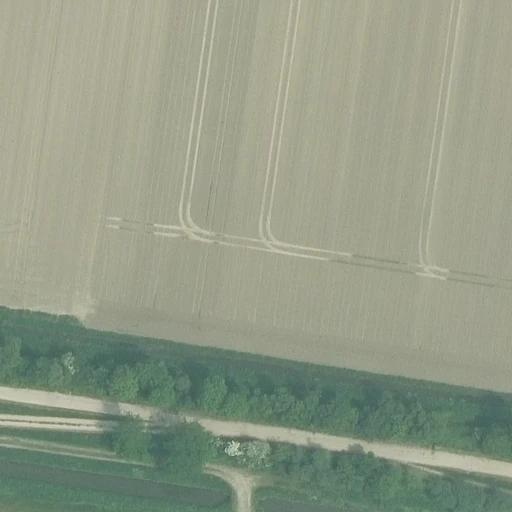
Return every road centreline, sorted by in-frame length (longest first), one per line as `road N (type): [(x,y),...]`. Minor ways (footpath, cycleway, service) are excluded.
road 1 (unclassified): [(511,472),(0,395)]
road 2 (track): [(0,443),(229,474),(247,511)]
road 3 (track): [(0,419),(177,429),(199,423)]
